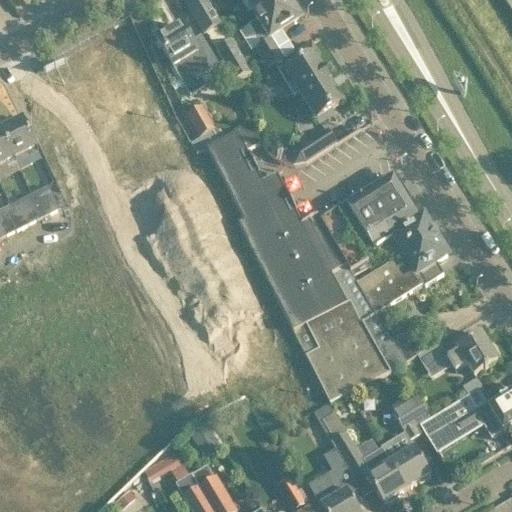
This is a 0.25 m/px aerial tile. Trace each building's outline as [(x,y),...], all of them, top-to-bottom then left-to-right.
[(203,0),(194,0),(186,5),(205,37),(208,35),(220,28),(221,28),(203,0)] [(246,2),(253,14),(276,0),(242,0),(245,3),(246,2)] [(311,46),(296,55),(282,34),(300,23),(297,18),(298,14),(295,9),(291,8),(285,0),(276,0),(253,14),(258,22),(250,26),(263,48),(256,52),(268,71),(276,69),(276,68),(311,46)] [(157,41),(185,89),(192,100),(208,90),(201,79),(220,68),(205,44),(195,50),(181,27),(157,41)] [(229,44),(220,28),(208,35),(218,51),(229,44)] [(252,76),(232,42),(229,44),(218,51),(216,52),(234,82),(252,76)] [(318,57),(311,46),(276,68),(276,69),(295,98),(300,95),(319,125),(334,116),(332,113),(343,106),(314,60),(318,57)] [(201,110),(187,117),(201,140),(214,133),(201,110)] [(37,150),(27,130),(22,121),(21,121),(22,123),(1,133),(15,161),(37,150)] [(239,226),(293,334),(350,305),(334,276),(346,269),(320,224),(321,224),(318,218),(301,227),(295,215),(297,214),(287,193),(285,194),(277,178),(262,185),(258,177),(259,176),(250,156),(249,157),(247,154),(262,147),(249,122),(238,137),(229,141),(221,145),(207,152),(208,152),(244,224),(239,226)] [(0,168),(15,161),(1,133),(0,133),(0,168)] [(201,140),(190,147),(196,158),(207,152),(221,145),(214,133),(201,140)] [(296,168),(306,166),(336,147),(326,133),(297,152),(287,151),(285,167),(295,169),(296,168)] [(346,269),(422,222),(395,178),(348,207),(341,211),(321,224),(320,224),(346,269)] [(49,189),(30,198),(42,222),(60,212),(49,189)] [(0,421),(44,418),(48,404),(51,412),(61,408),(65,417),(70,396),(112,378),(125,391),(129,379),(144,372),(138,358),(149,360),(152,368),(172,348),(159,345),(168,336),(159,327),(183,333),(190,306),(220,304),(223,306),(219,255),(236,238),(218,196),(0,290),(0,421)] [(23,231),(42,222),(30,198),(11,208),(23,231)] [(11,208),(0,213),(0,232),(4,240),(23,231),(11,208)] [(334,276),(350,305),(362,328),(376,318),(376,317),(424,287),(426,289),(444,277),(437,266),(441,266),(445,264),(447,260),(447,259),(447,258),(447,254),(445,250),(441,248),(424,221),(422,222),(346,269),(334,276)] [(362,328),(350,305),(293,334),(330,407),(388,377),(362,328)] [(376,318),(362,328),(388,377),(391,376),(417,359),(426,353),(413,331),(392,344),(376,319),(377,319),(376,318)] [(439,345),(418,359),(424,369),(437,361),(445,373),(453,368),(457,374),(468,367),(475,379),(485,373),(489,371),(488,370),(498,363),(481,336),(457,351),(459,353),(448,360),(439,345)] [(464,389),(470,399),(480,392),(483,391),(476,381),(476,382),(464,389)] [(431,421),(419,428),(424,435),(428,442),(456,425),(463,435),(481,424),(491,441),(503,434),(511,428),(511,394),(500,402),(498,398),(487,404),(477,410),(470,399),(431,421)] [(431,421),(419,401),(392,417),(410,444),(420,438),(415,431),(419,428),(431,421)] [(330,407),(314,416),(321,427),(336,418),(330,407)] [(200,450),(217,440),(209,427),(192,437),(200,450)] [(347,435),(331,445),(335,451),(352,479),(367,470),(371,477),(367,480),(373,490),(375,493),(383,507),(406,493),(390,466),(391,465),(382,451),(380,453),(364,462),(358,453),(347,435)] [(331,474),(308,488),(321,509),(322,511),(358,511),(349,497),(347,493),(357,488),(352,479),(335,451),(323,459),(331,474)] [(390,466),(406,493),(431,478),(415,451),(391,465),(390,466)] [(272,477),(284,470),(278,460),(266,467),(272,477)] [(232,511),(206,468),(191,477),(212,511),(232,511)] [(212,511),(191,477),(179,485),(176,487),(191,511),(212,511)] [(290,479),(278,487),(292,511),(293,511),(305,505),(290,479)] [(130,494),(116,506),(120,511),(124,511),(137,502),(130,494)]
